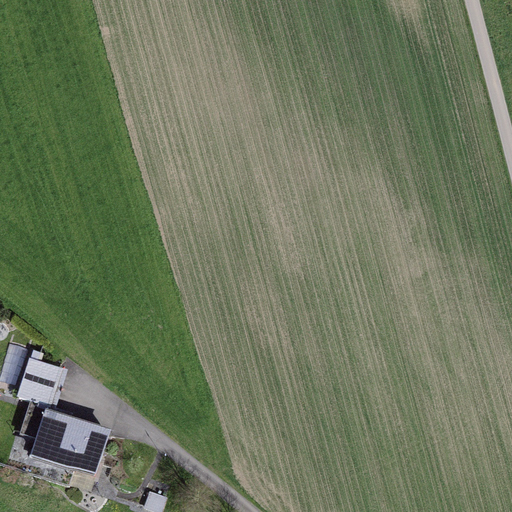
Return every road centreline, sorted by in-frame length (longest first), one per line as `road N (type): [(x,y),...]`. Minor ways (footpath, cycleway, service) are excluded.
road 1 (track): [(248,511),(85,374)]
road 2 (track): [(511,137),(477,0)]
